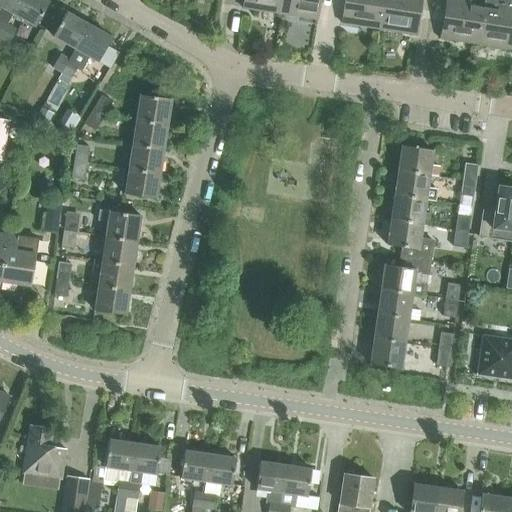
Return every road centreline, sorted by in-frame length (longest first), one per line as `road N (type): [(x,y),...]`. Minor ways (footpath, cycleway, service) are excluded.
road 1 (residential): [(150,387),(236,72)]
road 2 (residential): [(337,417),(378,96)]
road 3 (residential): [(337,417),(150,387)]
road 4 (residential): [(511,443),(337,417)]
road 5 (residential): [(150,387),(65,370),(0,345)]
road 6 (residential): [(106,0),(236,72)]
road 7 (residential): [(236,72),(378,96)]
road 8 (residential): [(378,96),(511,114)]
